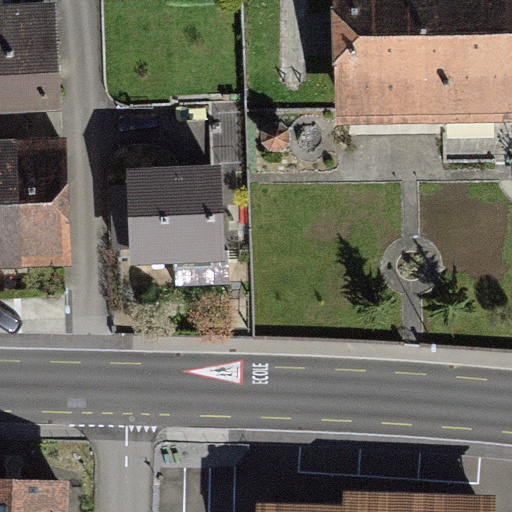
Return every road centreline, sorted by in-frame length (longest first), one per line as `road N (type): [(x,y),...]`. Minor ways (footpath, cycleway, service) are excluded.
road 1 (residential): [(74,0),(74,388)]
road 2 (secondary): [(511,410),(125,388)]
road 3 (residential): [(125,388),(118,511)]
